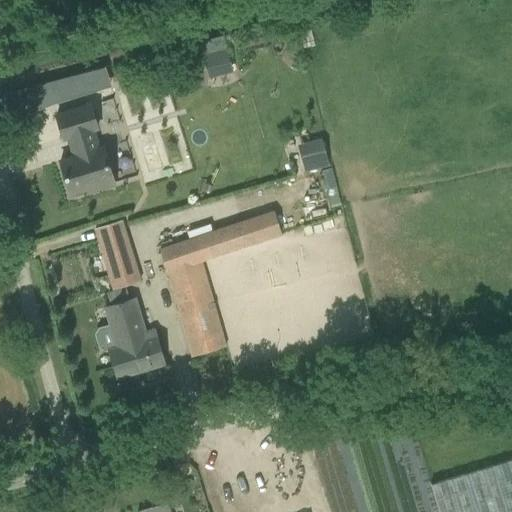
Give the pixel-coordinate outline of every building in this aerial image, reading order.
[(228,46),(203,54),(210,77),(235,68),(228,46)] [(83,94),(76,74),(45,82),(52,104),(83,94)] [(90,105),(56,116),(63,138),(68,137),(75,157),(60,161),(70,193),(87,188),(88,191),(114,183),(103,148),(99,150),(92,129),(97,128),(90,105)] [(302,141),(303,167),(329,166),(327,139),(302,141)] [(224,346),(219,326),(199,261),(251,243),(243,218),(160,246),(166,268),(174,290),(193,355),(224,346)] [(94,230),(112,289),(140,280),(122,221),(94,230)] [(117,378),(164,364),(154,330),(145,333),(135,299),(128,301),(125,289),(108,294),(112,306),(105,308),(117,348),(109,350),(117,378)] [(438,511),(511,511),(511,459),(431,484),(438,511)] [(170,511),(168,503),(137,511),(170,511)]
